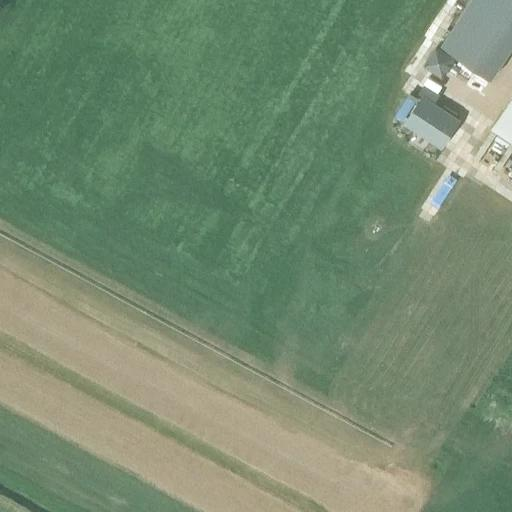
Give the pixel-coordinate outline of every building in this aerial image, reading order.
[(511,0),(470,0),(441,45),(491,78),(511,45),(511,0)] [(423,60),(419,70),(446,83),(450,73),(423,60)] [(511,94),(491,127),(511,141),(511,94)] [(423,97),(405,123),(442,147),(459,120),(423,97)] [(345,158),(356,169),(377,147),(366,137),(345,158)] [(339,280),(422,324),(509,158),(472,139),(417,243),(421,245),(405,274),(401,272),(408,260),(362,235),(339,280)] [(290,275),(275,304),(287,310),(302,281),(290,275)] [(330,295),(327,305),(344,311),(347,300),(330,295)] [(265,310),(257,323),(266,330),(275,317),(265,310)] [(372,312),(330,357),(360,384),(402,339),(372,312)]
